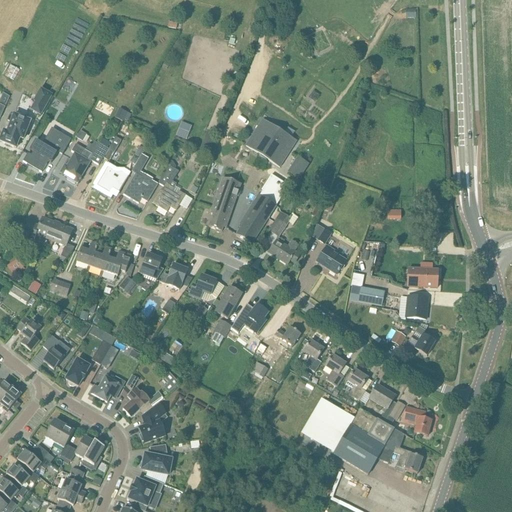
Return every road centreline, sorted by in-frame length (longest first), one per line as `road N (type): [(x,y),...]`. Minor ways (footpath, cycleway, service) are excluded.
road 1 (residential): [(473,400),(418,380),(221,257),(0,185)]
road 2 (secondary): [(483,247),(468,191),(461,0)]
road 3 (residential): [(104,511),(123,450),(114,433),(47,392)]
road 4 (secondary): [(473,400),(501,305),(489,265)]
